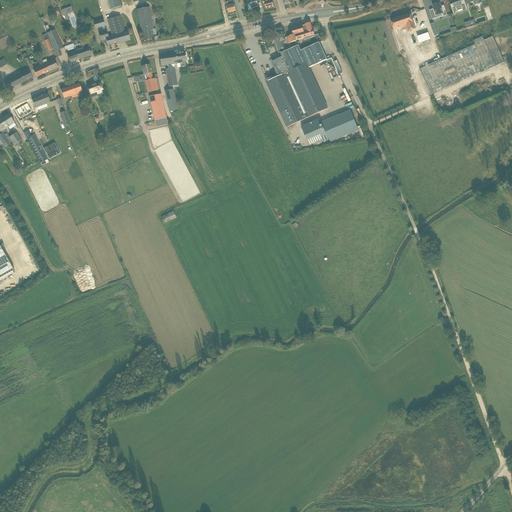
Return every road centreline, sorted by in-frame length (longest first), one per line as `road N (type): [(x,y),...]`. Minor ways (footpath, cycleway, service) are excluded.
road 1 (track): [(502,467),(417,234)]
road 2 (tertiary): [(0,106),(106,60),(229,32)]
road 3 (unclassified): [(417,234),(322,16)]
